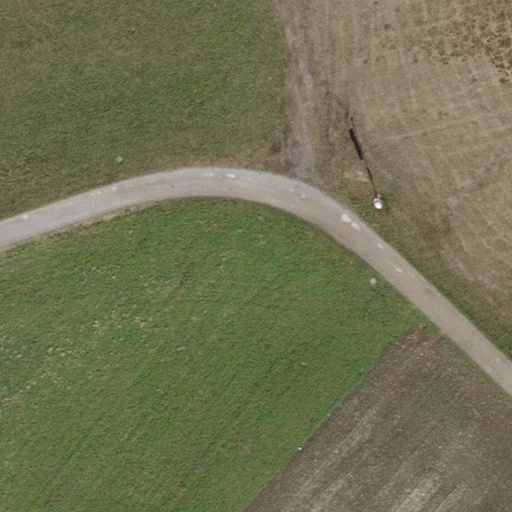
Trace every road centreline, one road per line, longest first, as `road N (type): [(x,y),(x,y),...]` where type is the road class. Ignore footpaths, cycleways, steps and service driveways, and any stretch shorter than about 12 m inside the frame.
road 1 (track): [(511,383),(311,200),(234,183),(162,191),(0,245)]
road 2 (track): [(311,200),(286,0)]
